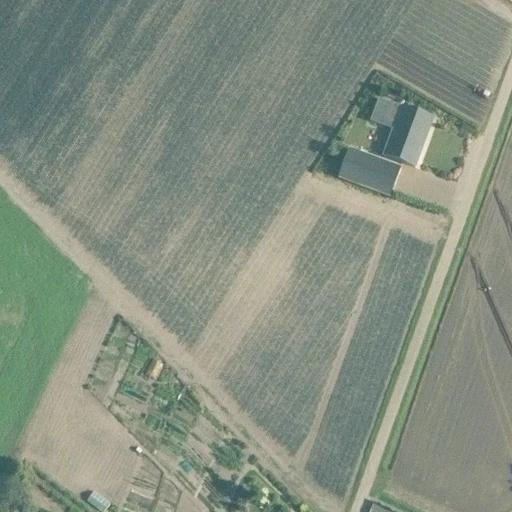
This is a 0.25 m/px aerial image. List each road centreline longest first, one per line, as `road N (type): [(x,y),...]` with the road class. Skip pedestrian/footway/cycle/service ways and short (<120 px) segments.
road 1 (track): [(462,213),(369,481)]
road 2 (track): [(511,68),(462,213),(427,199)]
